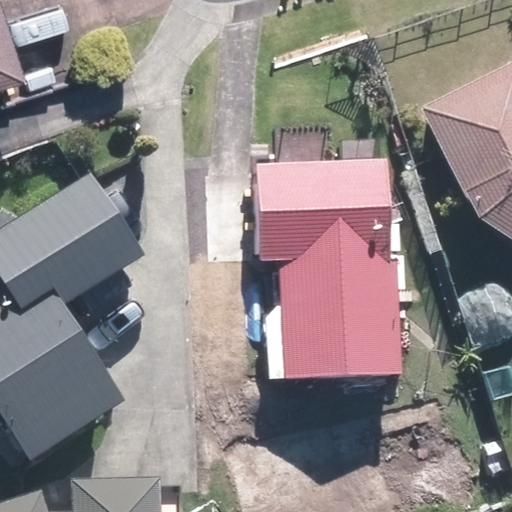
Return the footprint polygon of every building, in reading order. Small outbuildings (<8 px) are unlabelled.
[(0,76),(9,73),(0,46),(0,76)] [(406,115),(458,227),(511,264),(511,80),(506,68),(406,115)] [(372,167),(198,172),(201,266),(269,265),(271,336),(236,337),(238,386),(387,382),(384,266),(375,266),(372,167)] [(0,229),(0,458),(8,471),(102,414),(43,317),(123,269),(73,186),(0,229)] [(49,488),(49,511),(23,511),(20,501),(0,506),(0,511),(172,511),(172,490),(135,492),(136,486),(49,488)]
